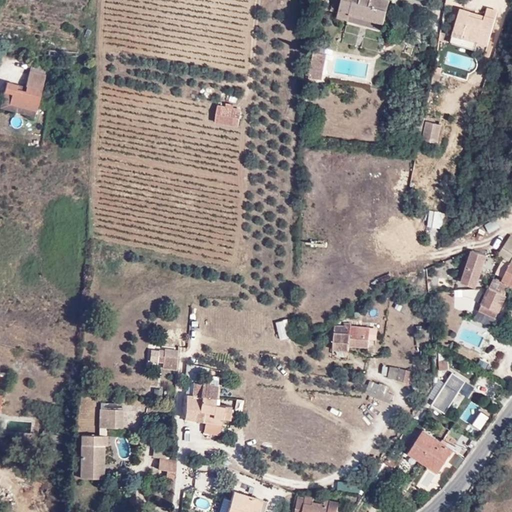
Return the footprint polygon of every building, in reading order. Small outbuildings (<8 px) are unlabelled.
[(86,11),(28,0),(2,0),(0,14),(0,15),(83,31),(86,11)] [(28,0),(86,11),(88,0),(28,0)] [(344,0),(344,1),(339,0),(336,0),(332,16),(353,21),(385,29),(391,6),(375,2),(374,0),(344,0)] [(462,52),(464,45),(489,52),(499,18),(487,15),(485,21),(484,26),(470,22),(471,17),(461,13),(450,49),(462,52)] [(4,47),(61,58),(77,61),(83,31),(0,15),(0,38),(5,40),(4,47)] [(485,21),(471,17),(470,22),(484,26),(485,21)] [(449,40),(439,38),(437,46),(447,48),(449,40)] [(327,58),(315,57),(312,88),(325,90),(327,58)] [(39,112),(46,73),(28,70),(24,90),(15,89),(16,86),(5,83),(0,111),(9,113),(11,107),(39,112)] [(438,92),(439,80),(431,79),(429,91),(438,92)] [(441,99),(428,97),(425,118),(438,120),(441,99)] [(39,112),(11,107),(9,113),(37,118),(39,112)] [(413,144),(420,145),(424,122),(417,121),(413,144)] [(422,146),(438,149),(442,131),(426,128),(422,146)] [(459,149),(467,151),(471,136),(463,134),(459,149)] [(428,228),(443,228),(444,212),(429,211),(428,228)] [(511,237),(501,255),(510,264),(511,266),(504,281),(511,284),(511,237)] [(488,255),(473,250),(467,269),(463,281),(478,286),(488,255)] [(495,277),(491,286),(505,293),(510,284),(495,277)] [(505,293),(491,286),(486,297),(483,302),(500,310),(507,294),(505,293)] [(476,291),(473,289),(466,299),(469,301),(476,291)] [(500,310),(483,302),(480,309),(497,316),(500,310)] [(277,321),(279,341),(289,340),(287,320),(277,321)] [(351,339),(352,325),(347,325),(347,327),(338,327),(337,350),(350,351),(351,347),(370,347),(370,340),(371,329),(360,328),(359,340),(351,339)] [(163,352),(162,362),(175,363),(176,354),(163,352)] [(439,356),(440,365),(450,364),(449,356),(439,356)] [(390,367),(388,379),(412,384),(414,371),(390,367)] [(449,373),(444,383),(459,391),(464,382),(449,373)] [(220,394),(221,393),(221,383),(212,382),(212,376),(191,374),(190,381),(194,381),(203,382),(202,391),(202,393),(206,393),(220,394)] [(203,382),(194,381),(194,391),(202,391),(203,382)] [(391,389),(369,382),(365,396),(387,402),(391,389)] [(432,403),(447,412),(459,391),(444,383),(432,403)] [(202,393),(202,391),(194,391),(194,393),(186,393),(185,418),(194,419),(195,407),(205,407),(206,393),(202,393)] [(206,393),(205,407),(204,420),(207,420),(221,420),(222,414),(224,415),(232,416),(232,401),(220,400),(220,394),(206,393)] [(468,400),(460,420),(471,424),(479,404),(468,400)] [(195,407),(194,419),(204,420),(205,407),(195,407)] [(124,411),(100,411),(100,428),(124,428),(124,411)] [(221,433),(221,420),(207,420),(207,432),(221,433)] [(410,447),(423,456),(425,452),(442,463),(454,444),(423,425),(410,447)] [(41,429),(40,437),(60,440),(61,432),(41,429)] [(106,437),(81,437),(81,446),(80,478),(103,479),(104,446),(106,446),(106,437)] [(440,467),(442,463),(425,452),(423,456),(440,467)] [(398,462),(387,456),(383,462),(394,469),(398,462)] [(173,477),(174,477),(175,458),(174,458),(159,458),(159,470),(163,470),(163,474),(167,474),(167,477),(173,477)] [(353,492),(354,483),(338,481),(337,490),(353,492)] [(224,511),(259,511),(263,501),(231,491),(224,511)] [(335,511),(337,502),(325,500),(325,505),(312,503),(314,497),(303,495),(303,498),(297,497),(294,511),(335,511)]
